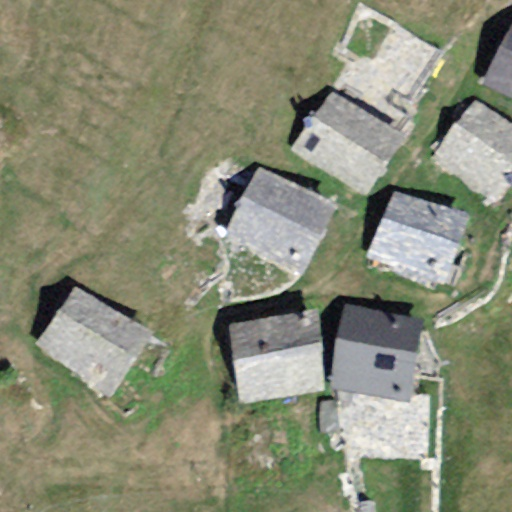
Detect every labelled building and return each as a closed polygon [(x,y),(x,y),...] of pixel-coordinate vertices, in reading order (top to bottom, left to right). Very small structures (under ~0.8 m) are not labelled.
[(511,39),(491,84),(511,94),(511,39)] [(396,142),(332,101),(301,150),(365,191),(396,142)] [(511,138),(475,111),(441,156),(495,198),(511,176),(511,138)] [(326,211),(260,176),(230,231),(297,266),(326,211)] [(395,203),(375,257),(437,280),(457,227),(395,203)] [(140,339),(77,297),(44,346),(107,388),(140,339)] [(417,330),(349,314),(333,379),(401,396),(417,330)] [(307,321),(233,333),(244,398),(318,386),(307,321)]
